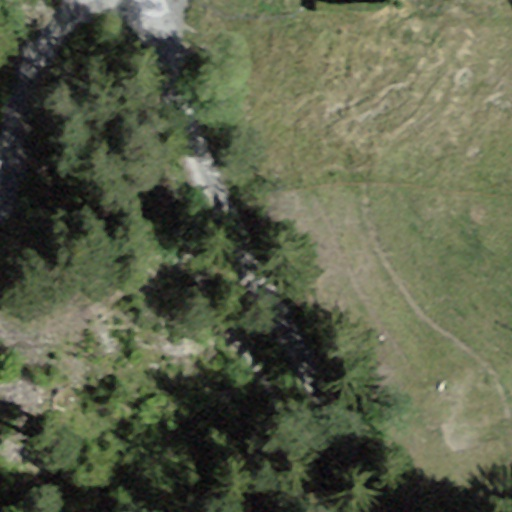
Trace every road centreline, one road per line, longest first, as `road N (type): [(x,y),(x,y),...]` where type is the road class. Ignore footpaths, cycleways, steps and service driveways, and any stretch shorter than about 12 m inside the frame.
road 1 (track): [(157,53),(199,177),(282,335),(356,511)]
road 2 (track): [(89,0),(41,74),(0,182)]
